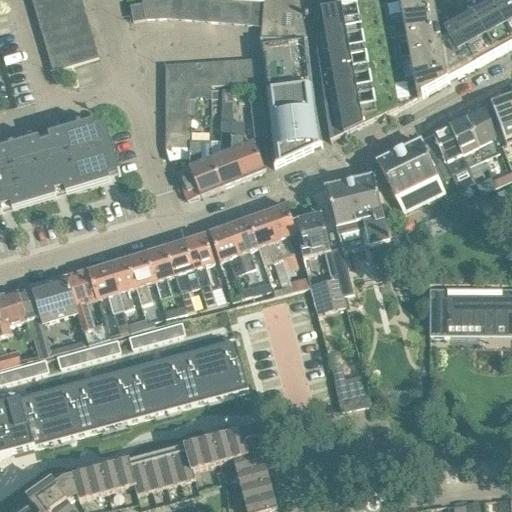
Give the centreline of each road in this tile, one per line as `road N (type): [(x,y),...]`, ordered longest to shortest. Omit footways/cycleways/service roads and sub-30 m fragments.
road 1 (residential): [(54,107),(131,87),(174,228)]
road 2 (residential): [(330,171),(511,74)]
road 3 (residential): [(0,275),(174,228)]
road 4 (residential): [(330,171),(314,58),(316,0)]
road 5 (residential): [(342,511),(511,490)]
road 6 (residential): [(174,228),(330,171)]
